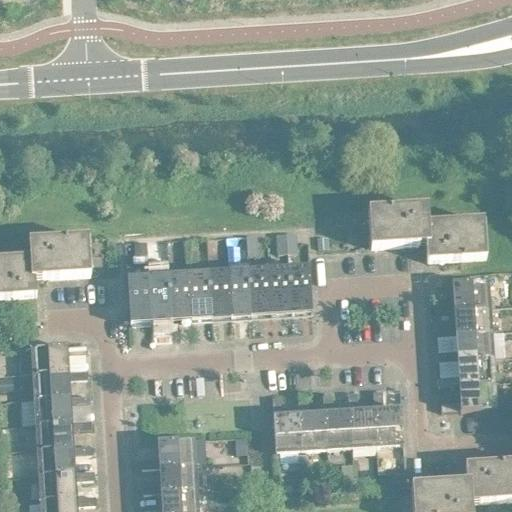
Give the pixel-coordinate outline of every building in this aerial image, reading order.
[(378,250),(379,250),(428,247),(429,264),(483,261),(480,222),(431,225),(430,208),(376,212),(378,250)] [(0,261),(0,299),(39,298),(38,281),(88,278),(85,240),(31,243),(32,260),(0,261)] [(148,244),(136,245),(137,258),(149,258),(148,244)] [(310,270),(291,271),(293,317),(313,316),(313,317),(314,316),(312,269),(310,269),(310,270)] [(291,271),(271,273),(273,318),(293,317),(291,271)] [(271,273),(251,274),(253,320),(273,318),(271,273)] [(251,274),(231,275),(233,321),(253,320),(251,274)] [(231,275),(211,276),(213,322),(233,321),(231,275)] [(211,276),(191,277),(193,323),(213,322),(211,276)] [(191,277),(171,278),(173,324),(193,323),(191,277)] [(171,278),(151,280),(153,326),(173,324),(171,278)] [(153,326),(151,280),(131,281),(131,280),(130,280),(133,327),(134,327),(153,326)] [(437,314),(457,312),(492,310),(490,285),(491,285),(491,283),(454,286),(454,287),(455,287),(456,304),(437,305),(437,314)] [(439,339),(459,338),(459,337),(494,335),(492,310),(457,312),(458,329),(438,330),(439,339)] [(440,364),(460,363),(460,362),(495,360),(494,335),(459,337),(459,338),(460,354),(440,355),(440,364)] [(34,352),(35,376),(70,374),(69,358),(89,356),(88,348),(70,349),(70,348),(32,350),(33,352),(34,352)] [(442,389),(462,388),(462,387),(497,385),(495,360),(460,362),(460,363),(461,379),(441,380),(442,389)] [(35,376),(37,402),(72,399),(71,383),(91,382),(90,373),(70,374),(35,376)] [(15,380),(0,380),(0,393),(15,393),(15,380)] [(462,387),(462,388),(463,404),(443,405),(443,414),(462,413),(462,414),(499,411),(499,410),(498,410),(497,385),(462,387)] [(375,394),(376,414),(377,414),(379,449),(404,447),(404,448),(405,448),(403,411),(402,411),(402,412),(385,413),(384,393),(375,394)] [(350,396),(351,415),(352,415),(354,450),(379,449),(377,414),(376,414),(360,415),(359,395),(350,396)] [(325,397),(326,417),(327,417),(329,452),(354,450),(352,415),(351,415),(335,416),(334,397),(325,397)] [(37,402),(38,427),(73,425),(73,424),(72,408),(92,407),(91,398),(72,399),(37,402)] [(300,399),(301,418),(304,453),(329,452),(327,417),(326,417),(310,418),(309,398),(300,399)] [(301,418),(285,419),(283,400),(275,400),(276,419),(275,419),(277,456),(279,456),(279,455),(304,453),(301,418)] [(38,427),(40,452),(75,450),(75,449),(74,433),(94,432),(93,423),(73,424),(73,425),(38,427)] [(249,440),(237,440),(238,457),(250,456),(249,440)] [(142,472),(162,470),(197,468),(207,467),(205,441),(197,442),(159,444),(160,445),(161,445),(162,461),(142,463),(142,472)] [(40,452),(41,477),(76,475),(76,474),(75,458),(95,457),(95,448),(75,449),(75,450),(40,452)] [(419,487),(420,511),(474,511),(474,505),(511,502),(511,464),(468,467),(469,484),(419,487)] [(355,466),(343,467),(345,494),(357,494),(355,466)] [(144,497),(164,496),(164,495),(199,493),(197,468),(162,470),(163,487),(143,488),(144,497)] [(41,477),(43,502),(78,500),(77,483),(97,482),(96,473),(76,474),(76,475),(41,477)] [(407,474),(381,476),(382,491),(408,489),(408,488),(407,474)] [(356,479),(357,489),(368,489),(368,483),(363,479),(356,479)] [(199,511),(199,493),(164,495),(164,496),(165,511),(161,511),(199,511)] [(43,502),(43,511),(78,511),(78,509),(98,507),(98,498),(78,500),(43,502)]
